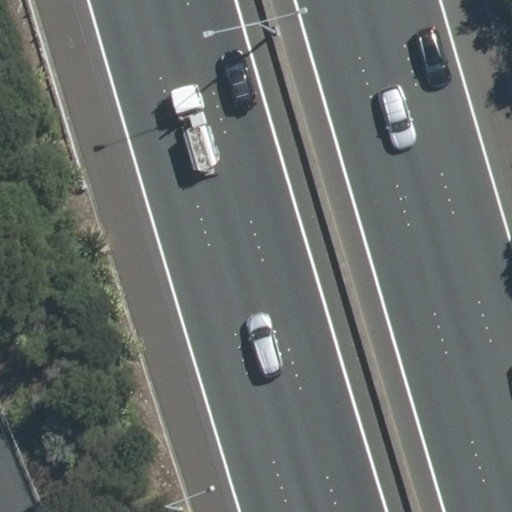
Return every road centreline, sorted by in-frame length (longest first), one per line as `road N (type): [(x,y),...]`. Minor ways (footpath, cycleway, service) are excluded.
road 1 (motorway): [(341,511),(187,0)]
road 2 (motorway): [(346,0),(497,511)]
